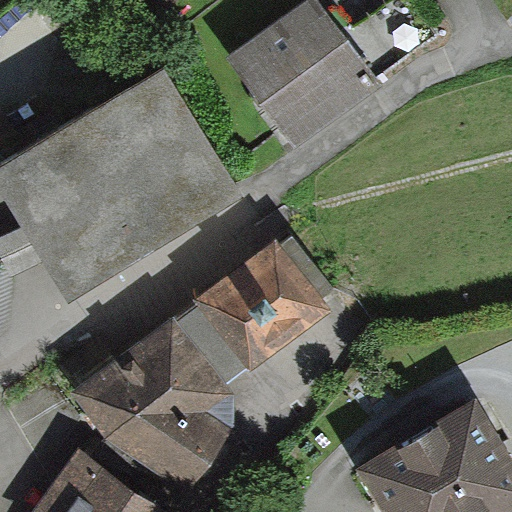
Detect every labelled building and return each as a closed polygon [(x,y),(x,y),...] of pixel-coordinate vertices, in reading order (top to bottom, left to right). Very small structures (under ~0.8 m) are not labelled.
[(283,0),(226,43),(297,139),(385,73),(330,0),(283,0)] [(49,250),(70,284),(247,176),(164,42),(0,143),(0,170),(27,215),(49,250)] [(49,250),(27,215),(0,228),(0,244),(12,268),(49,250)] [(176,306),(228,376),(333,301),(326,291),(337,281),(293,224),(283,230),(276,220),(194,278),(202,289),(176,306)] [(172,300),(70,377),(107,425),(120,434),(188,485),(234,419),(235,389),(228,376),(176,306),(172,300)] [(359,451),(395,511),(494,511),(511,502),(511,439),(477,380),(359,451)] [(188,485),(120,434),(107,454),(176,503),(188,485)] [(175,511),(179,506),(176,503),(107,454),(80,435),(25,511),(175,511)]
